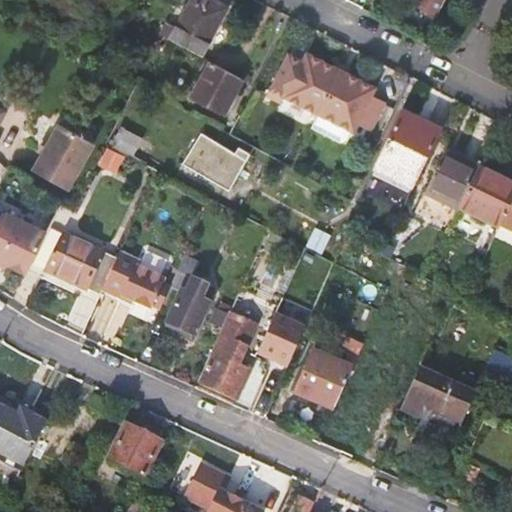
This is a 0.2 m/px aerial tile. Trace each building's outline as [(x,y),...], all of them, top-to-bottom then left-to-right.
[(165,21),(159,32),(199,54),(224,7),(211,0),(187,0),(173,26),(165,21)] [(414,0),(412,5),(435,18),(443,0),(414,0)] [(337,71),(330,68),(303,54),(299,62),(285,55),(270,81),(284,88),(280,96),(314,113),(349,132),(354,123),(368,130),(382,102),(369,95),(372,87),(344,75),(337,71)] [(240,78),(208,60),(189,95),(222,112),(240,78)] [(337,71),(339,67),(332,63),(330,68),(337,71)] [(337,71),(344,75),(347,70),(339,67),(337,71)] [(408,192),(438,131),(402,113),(372,175),(408,192)] [(347,131),(314,114),(308,128),(336,143),(342,141),(347,131)] [(92,143),(56,123),(30,170),(66,189),(92,143)] [(125,154),(130,157),(140,139),(121,129),(112,147),(125,154)] [(210,139),(198,132),(180,164),(226,189),(247,154),(212,133),(210,139)] [(456,209),(476,168),(442,152),(413,211),(447,227),(456,209)] [(497,227),(511,196),(511,184),(476,168),(456,209),(496,229),(497,227)] [(511,196),(497,227),(511,234),(511,196)] [(0,260),(5,263),(23,272),(45,230),(5,209),(2,215),(0,214),(0,260)] [(60,233),(43,269),(99,295),(100,292),(115,259),(60,233)] [(115,259),(100,292),(120,300),(121,297),(131,302),(149,310),(151,306),(162,282),(164,276),(135,263),(137,259),(119,251),(115,259)] [(169,285),(169,286),(179,291),(165,323),(179,329),(176,335),(191,342),(209,302),(208,302),(200,299),(205,286),(206,285),(190,278),(197,265),(181,258),(169,285)] [(169,285),(162,282),(151,306),(158,309),(169,286),(169,285)] [(200,299),(208,302),(213,290),(205,286),(200,299)] [(259,355),(288,367),(312,308),(283,296),(259,355)] [(214,310),(225,315),(228,308),(217,303),(214,310)] [(220,327),(225,315),(214,310),(209,322),(220,327)] [(227,316),(210,354),(212,356),(200,384),(234,400),(247,371),(235,366),(242,353),(253,327),(227,316)] [(372,328),(368,339),(371,341),(376,330),(372,328)] [(332,410),(320,437),(362,454),(374,422),(350,411),(353,405),(356,403),(361,393),(363,394),(383,346),(371,341),(368,339),(347,387),(343,385),(332,410)] [(400,350),(393,366),(413,375),(418,364),(425,349),(416,345),(412,355),(400,350)] [(295,393),(332,410),(343,385),(350,369),(312,353),(295,393)] [(474,388),(418,364),(413,375),(404,396),(399,409),(418,418),(420,412),(437,419),(439,413),(459,422),(466,407),(474,388)] [(383,387),(404,396),(413,375),(393,366),(383,387)] [(0,454),(21,466),(46,418),(28,408),(25,415),(0,402),(0,454)] [(124,423),(107,458),(141,476),(159,441),(124,423)] [(228,480),(201,465),(184,496),(208,509),(205,511),(258,511),(222,492),(228,480)] [(133,497),(123,511),(135,511),(141,503),(133,497)] [(306,511),(310,505),(295,499),(288,511),(306,511)]
